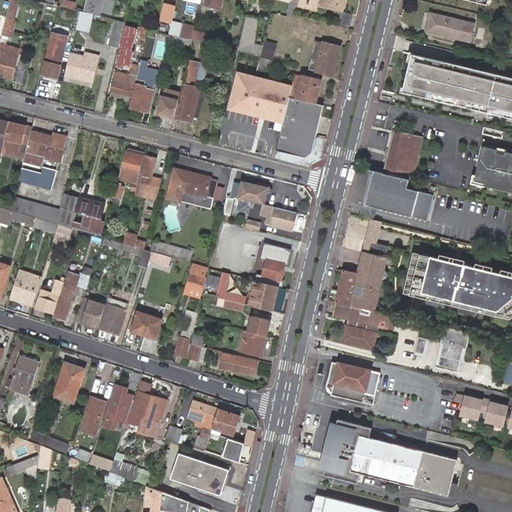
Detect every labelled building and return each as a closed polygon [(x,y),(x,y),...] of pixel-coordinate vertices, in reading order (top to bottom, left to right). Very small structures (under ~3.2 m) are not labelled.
[(11,0),(7,19),(3,36),(10,38),(15,21),(19,0),(11,0)] [(75,10),(77,2),(66,0),(62,0),(60,7),(75,10)] [(117,1),(112,0),(107,0),(104,15),(113,17),(117,1)] [(300,0),(299,0),(298,6),(319,11),(320,5),(300,0)] [(300,0),(320,5),(343,11),(345,0),(300,0)] [(171,23),(175,7),(164,4),(160,20),(171,23)] [(295,19),(296,15),(298,6),(289,4),(286,17),(295,19)] [(89,34),(94,15),(82,12),(77,31),(89,34)] [(339,26),(349,29),(352,15),(343,12),(339,26)] [(476,24),(433,14),(428,31),(471,42),(472,42),(476,24)] [(246,16),(238,50),(261,55),(263,46),(252,43),(258,19),(246,16)] [(124,22),(115,20),(108,46),(120,49),(126,23),(124,22)] [(179,36),(192,40),(194,31),(195,27),(182,24),(179,36)] [(133,51),(139,29),(127,26),(117,66),(125,68),(125,66),(132,68),(136,51),(133,51)] [(147,36),(148,28),(141,27),(139,34),(147,36)] [(209,44),(211,35),(194,31),(192,40),(193,40),(209,44)] [(67,38),(54,34),(44,72),(57,75),(67,38)] [(179,36),(171,34),(170,42),(191,48),(193,40),(192,40),(179,36)] [(216,46),(217,37),(211,35),(209,44),(216,46)] [(324,46),(318,72),(333,75),(341,46),(316,40),(315,43),(324,46)] [(12,43),(11,47),(21,49),(20,52),(27,54),(28,47),(12,43)] [(263,46),(261,55),(257,72),(265,74),(272,45),(264,43),(263,46)] [(308,69),(318,72),(324,46),(315,43),(308,69)] [(1,44),(0,46),(0,76),(13,79),(19,57),(6,54),(8,46),(1,44)] [(6,54),(19,57),(20,52),(21,49),(11,47),(8,46),(6,54)] [(234,66),(237,51),(222,47),(219,62),(234,66)] [(85,52),(83,58),(99,62),(101,56),(85,52)] [(83,58),(70,54),(64,78),(93,85),(99,62),(83,58)] [(511,79),(408,55),(399,94),(511,120),(511,79)] [(141,58),(137,73),(151,76),(155,62),(141,58)] [(185,122),(194,86),(189,85),(190,81),(195,82),(200,65),(189,63),(175,119),(185,122)] [(238,72),(229,110),(282,124),(289,98),(292,86),(238,72)] [(296,98),(310,102),(316,103),(322,78),(302,73),(296,98)] [(133,81),(116,77),(111,97),(128,102),(133,81)] [(144,86),(136,84),(130,108),(148,113),(155,84),(145,81),(144,86)] [(202,88),(194,86),(185,122),(193,123),(202,88)] [(162,97),(174,100),(176,92),(164,89),(162,97)] [(158,114),(173,119),(178,101),(174,100),(162,97),(158,114)] [(282,124),(276,149),(306,156),(311,154),(324,105),(316,103),(310,102),(296,98),(289,98),(282,124)] [(212,106),(203,105),(201,121),(210,122),(212,106)] [(141,125),(148,127),(150,117),(143,115),(141,125)] [(0,119),(0,145),(4,147),(10,123),(10,122),(8,122),(0,119)] [(10,123),(4,147),(2,151),(24,157),(25,157),(31,132),(20,129),(21,126),(10,123)] [(31,132),(25,157),(23,163),(39,167),(42,157),(60,162),(66,138),(53,135),(52,138),(31,132)] [(395,133),(385,174),(410,180),(413,181),(423,140),(395,133)] [(511,159),(511,158),(511,156),(482,149),(474,183),(483,185),(482,188),(511,194),(511,159)] [(138,176),(143,157),(126,153),(119,180),(123,181),(125,173),(138,176)] [(314,159),(298,156),(297,164),(312,167),(314,159)] [(157,196),(160,181),(151,178),(155,162),(144,159),(136,190),(157,196)] [(43,167),(41,172),(41,175),(53,178),(55,170),(43,167)] [(28,169),(22,168),(18,181),(25,182),(32,184),(51,188),(53,178),(41,175),(41,172),(35,170),(34,177),(26,175),(28,169)] [(181,202),(209,210),(212,199),(215,190),(217,181),(209,179),(210,177),(195,175),(195,176),(184,173),(184,172),(173,169),(165,198),(181,202)] [(385,174),(371,171),(370,177),(373,178),(367,207),(429,222),(435,197),(408,190),(410,180),(385,174)] [(132,183),(136,184),(138,176),(125,173),(123,181),(132,183)] [(373,178),(370,177),(360,219),(368,218),(373,219),(381,210),(367,207),(373,178)] [(241,182),(234,182),(230,197),(237,199),(241,182)] [(266,195),(272,191),(268,186),(257,183),(256,186),(241,182),(237,199),(264,206),(266,195)] [(123,187),(112,184),(112,187),(109,197),(119,199),(123,187)] [(155,201),(157,196),(136,190),(135,195),(155,201)] [(62,194),(58,208),(55,222),(59,224),(82,230),(99,235),(102,222),(98,221),(102,205),(62,194)] [(15,195),(11,210),(35,217),(55,222),(58,208),(15,195)] [(291,231),(296,213),(269,207),(267,206),(267,207),(266,213),(268,214),(266,224),(291,231)] [(11,210),(0,207),(0,222),(12,226),(14,220),(33,226),(35,217),(11,210)] [(35,217),(33,226),(56,232),(59,225),(59,224),(55,222),(35,217)] [(373,219),(368,218),(360,258),(375,261),(373,267),(359,264),(357,273),(350,307),(376,313),(383,281),(386,281),(389,279),(390,276),(388,272),(385,272),(390,246),(378,243),(383,221),(373,219)] [(240,226),(239,228),(254,232),(255,225),(243,222),(242,226),(240,226)] [(71,230),(59,225),(56,232),(55,235),(54,240),(53,243),(65,247),(71,230)] [(135,235),(124,232),(121,242),(126,243),(137,246),(143,248),(145,241),(133,238),(135,235)] [(126,243),(121,242),(106,237),(104,245),(119,250),(118,253),(122,254),(124,249),(126,243)] [(156,241),(153,251),(177,258),(180,249),(156,241)] [(293,249),(264,242),(260,259),(266,261),(261,283),(277,287),(278,283),(279,283),(284,263),(289,264),(293,249)] [(137,246),(126,243),(124,249),(135,252),(137,246)] [(142,266),(148,250),(143,248),(137,246),(135,252),(135,253),(143,256),(140,265),(142,266)] [(177,258),(189,262),(192,252),(180,249),(177,258)] [(147,268),(153,251),(148,250),(142,266),(147,268)] [(511,276),(444,260),(415,253),(404,294),(511,318),(511,276)] [(375,261),(360,258),(359,264),(373,267),(375,261)] [(11,267),(0,263),(0,296),(2,297),(11,267)] [(208,270),(209,268),(194,263),(186,290),(201,294),(206,277),(199,275),(201,268),(208,270)] [(65,320),(76,287),(85,290),(91,269),(85,267),(83,272),(77,270),(76,274),(70,272),(55,317),(65,320)] [(206,277),(208,270),(201,268),(199,275),(206,277)] [(11,299),(33,306),(42,278),(18,270),(17,274),(19,274),(11,299)] [(398,317),(376,313),(350,307),(357,273),(345,271),(337,306),(334,315),(349,319),(347,326),(343,341),(373,349),(376,337),(392,341),(393,336),(394,334),(383,331),(384,327),(395,330),(398,317)] [(52,313),(64,279),(60,277),(59,280),(56,280),(51,294),(42,291),(36,308),(52,313)] [(278,288),(254,282),(248,306),(272,312),(278,288)] [(109,297),(100,329),(119,335),(126,310),(128,310),(130,303),(109,297)] [(105,306),(83,299),(76,321),(98,328),(105,306)] [(225,300),(218,299),(217,305),(224,307),(244,312),(245,305),(225,300)] [(185,329),(193,331),(196,319),(197,313),(186,310),(184,317),(188,318),(185,329)] [(161,319),(138,312),(132,332),(155,339),(161,319)] [(249,332),(266,336),(270,321),(252,317),(249,332)] [(463,360),(469,335),(444,328),(440,344),(443,345),(437,366),(457,371),(460,359),(463,360)] [(262,356),(266,336),(249,332),(246,331),(240,351),(262,356)] [(184,356),(191,335),(182,332),(176,353),(184,356)] [(192,334),(190,343),(192,344),(196,345),(201,346),(205,347),(207,338),(192,334)] [(427,340),(419,338),(415,353),(423,355),(427,340)] [(196,345),(192,344),(189,359),(198,361),(198,359),(198,358),(201,346),(196,345)] [(206,347),(205,347),(201,346),(198,358),(198,359),(203,360),(206,347)] [(254,374),(258,360),(225,352),(222,366),(254,374)] [(40,362),(20,356),(9,388),(28,394),(40,362)] [(496,382),(509,385),(511,374),(511,358),(502,356),(496,382)] [(87,369),(64,362),(53,392),(76,399),(87,369)] [(332,397),(361,404),(364,395),(375,398),(380,375),(331,363),(325,389),(326,393),(332,397)] [(136,403),(133,402),(126,422),(138,426),(136,432),(156,438),(161,423),(168,402),(149,395),(152,385),(143,382),(136,403)] [(126,391),(116,388),(104,423),(108,424),(107,427),(111,428),(112,425),(115,418),(116,419),(126,391)] [(364,395),(361,404),(372,407),(375,398),(364,395)] [(80,431),(94,436),(97,427),(106,403),(92,398),(87,412),(85,411),(83,419),(84,419),(80,431)] [(511,409),(510,409),(501,406),(502,404),(494,402),(489,401),(485,400),(477,398),(477,400),(468,398),(466,404),(463,415),(481,420),(483,412),(490,414),(488,422),(506,426),(510,411),(511,411),(511,423),(511,428),(511,427),(511,409)] [(213,428),(218,410),(195,402),(189,419),(199,422),(198,425),(212,429),(213,428)] [(239,416),(218,410),(213,428),(233,434),(239,416)] [(411,454),(411,452),(366,440),(367,438),(369,428),(340,421),(337,434),(334,436),(328,461),(330,462),(326,475),(355,483),(358,474),(358,472),(443,494),(451,462),(422,455),(422,457),(411,454)] [(171,427),(167,439),(178,443),(182,430),(171,427)] [(245,443),(254,445),(257,431),(248,429),(245,443)] [(68,443),(33,430),(30,439),(65,451),(68,443)] [(228,438),(222,457),(240,463),(245,444),(228,438)] [(367,438),(366,440),(411,452),(411,454),(422,457),(422,455),(451,462),(443,494),(358,472),(358,474),(448,498),(457,461),(367,438)] [(105,445),(96,442),(94,449),(102,452),(105,445)] [(51,450),(42,447),(41,459),(40,468),(49,468),(50,460),(51,450)] [(86,462),(90,453),(79,448),(75,458),(86,462)] [(61,453),(51,450),(50,460),(55,461),(55,464),(60,465),(61,453)] [(225,489),(228,490),(233,472),(180,452),(172,475),(224,496),(225,489)] [(90,464),(110,471),(112,465),(92,458),(90,464)] [(40,468),(41,459),(10,472),(13,480),(29,473),(40,469),(40,468)] [(134,480),(138,468),(115,459),(111,471),(134,480)] [(33,484),(38,482),(40,469),(29,473),(33,484)] [(16,511),(1,477),(0,477),(0,511),(16,511)] [(162,493),(147,487),(144,511),(159,511),(160,510),(162,493)] [(186,511),(189,502),(162,493),(160,510),(173,511),(186,511)] [(320,511),(324,498),(315,496),(311,511),(320,511)] [(381,511),(324,498),(320,511),(381,511)]
